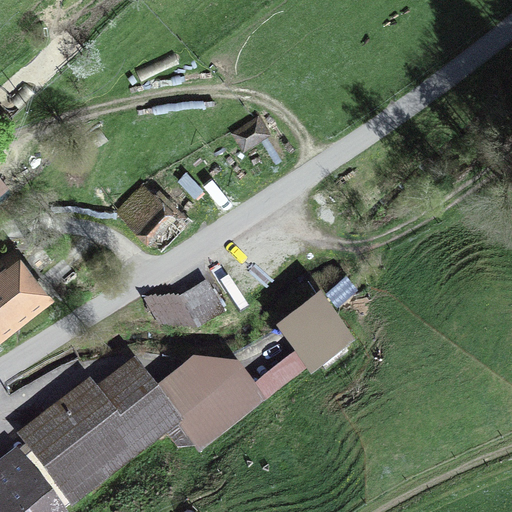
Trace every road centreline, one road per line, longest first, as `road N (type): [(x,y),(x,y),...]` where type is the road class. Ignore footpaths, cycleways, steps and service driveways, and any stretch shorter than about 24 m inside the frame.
road 1 (tertiary): [(511,26),(274,197),(0,370)]
road 2 (track): [(321,165),(284,110),(244,94),(173,93),(18,122)]
road 3 (track): [(511,158),(441,209),(360,244),(322,239),(274,197)]
road 4 (track): [(147,276),(126,246),(98,231),(48,224),(0,236)]
